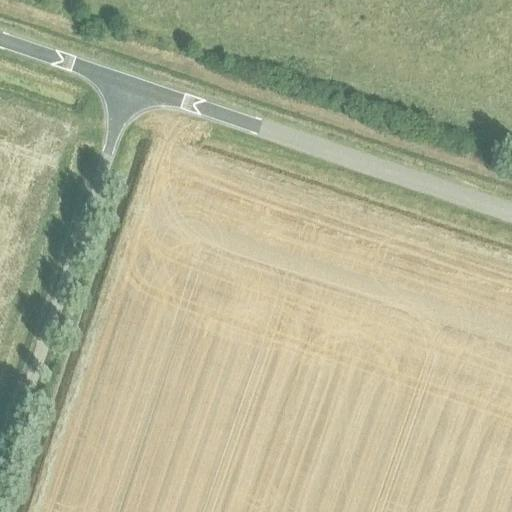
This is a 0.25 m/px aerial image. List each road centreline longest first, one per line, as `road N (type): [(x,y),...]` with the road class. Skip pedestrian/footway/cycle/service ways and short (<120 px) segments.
road 1 (unclassified): [(0,476),(129,86)]
road 2 (unclassified): [(511,214),(129,86)]
road 3 (unclassified): [(129,86),(0,43)]
